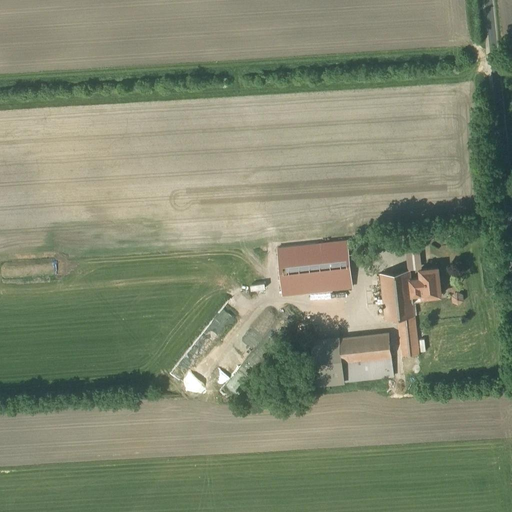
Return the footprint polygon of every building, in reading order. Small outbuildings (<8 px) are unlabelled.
[(347,240),(278,248),(283,294),(352,287),(347,240)] [(438,267),(420,269),(421,277),(411,278),(414,301),(425,300),(424,296),(441,295),(438,267)] [(411,278),(411,270),(380,273),(385,318),(386,318),(386,319),(398,318),(403,355),(419,353),(414,301),(411,278)] [(461,296),(455,293),(449,297),(451,304),(457,306),(462,301),(461,296)] [(390,332),(340,338),(340,344),(344,381),(394,375),(390,332)] [(340,344),(313,347),(317,384),(344,381),(340,344)]
